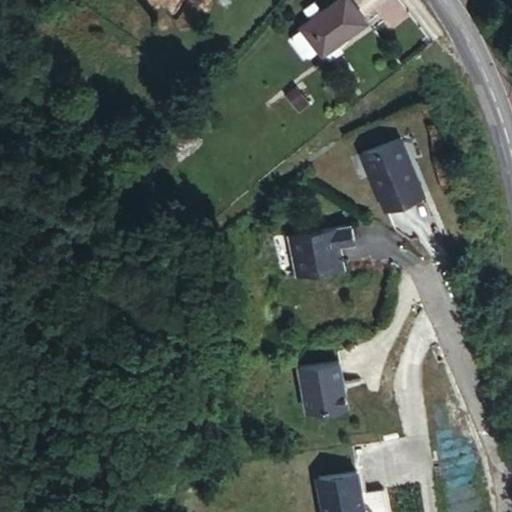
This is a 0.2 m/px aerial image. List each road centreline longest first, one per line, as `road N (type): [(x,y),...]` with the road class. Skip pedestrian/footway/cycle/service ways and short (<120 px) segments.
road 1 (residential): [(431,270),(502,471)]
road 2 (tertiary): [(511,170),(498,100),(447,0)]
